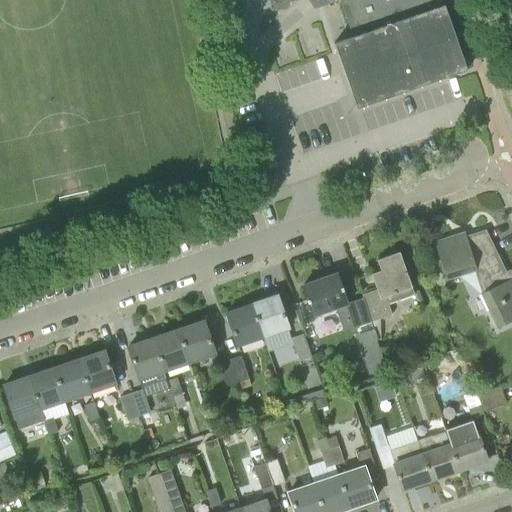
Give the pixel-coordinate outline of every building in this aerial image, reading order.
[(442,0),(272,0),(274,5),(288,0),(307,0),(309,2),(314,9),(323,6),(339,0),(352,36),(334,43),(357,108),(467,70),(442,0)] [(497,327),(511,320),(511,278),(509,279),(485,230),(466,236),(465,233),(434,243),(446,280),(474,271),(481,295),(497,327)] [(371,322),(380,319),(392,315),(388,305),(414,295),(399,252),(377,260),(381,272),(371,275),(376,290),(362,295),(363,298),(362,298),(371,322)] [(371,322),(362,298),(348,303),(338,274),(302,286),(312,315),(334,307),(343,332),(371,322)] [(277,295),(252,304),(263,337),(288,328),(277,295)] [(263,337),(252,304),(226,313),(238,345),(263,337)] [(178,330),(189,362),(215,353),(203,321),(178,330)] [(375,328),(360,330),(366,362),(381,360),(375,328)] [(165,371),(189,362),(178,330),(154,338),(165,371)] [(299,361),(311,357),(303,334),(291,338),(299,361)] [(142,390),(143,390),(145,397),(171,388),(168,381),(165,371),(154,338),(128,347),(139,380),(138,380),(142,390)] [(104,351),(79,359),(90,392),(115,384),(104,351)] [(230,359),(238,383),(241,389),(251,385),(241,355),(230,359)] [(54,368),(65,401),(90,392),(79,359),(54,368)] [(238,383),(230,359),(218,364),(226,387),(238,383)] [(421,367),(409,371),(412,380),(424,376),(421,367)] [(29,376),(40,409),(65,401),(54,368),(29,376)] [(40,409),(29,376),(3,385),(18,428),(43,419),(40,409)] [(171,388),(174,397),(183,393),(178,377),(168,381),(171,388)] [(487,387),(494,384),(492,377),(484,379),(487,387)] [(452,379),(465,414),(481,408),(471,379),(452,379)] [(506,404),(500,387),(479,394),(486,411),(506,404)] [(132,394),(139,417),(151,413),(145,397),(143,390),(142,390),(132,394)] [(132,394),(120,398),(127,421),(129,420),(137,417),(139,417),(132,394)] [(327,405),(325,396),(313,400),(316,409),(327,405)] [(89,422),(99,419),(93,402),(83,406),(89,422)] [(44,419),(49,436),(58,433),(52,416),(44,419)] [(445,431),(459,470),(487,460),(473,422),(445,431)] [(383,469),(395,465),(402,489),(431,480),(417,441),(390,451),(388,447),(381,424),(369,428),(377,451),(378,455),(383,469)] [(153,437),(150,429),(144,431),(147,440),(153,437)] [(431,480),(459,470),(445,431),(432,436),(431,435),(417,440),(418,441),(417,441),(431,480)] [(326,439),(335,465),(344,462),(335,436),(326,439)] [(316,440),(326,469),(335,465),(326,439),(325,437),(316,440)] [(0,462),(17,455),(12,445),(0,450),(0,462)] [(355,454),(361,468),(339,475),(349,507),(375,499),(369,481),(378,478),(368,449),(355,454)] [(264,464),(272,488),(284,484),(277,461),(264,464)] [(272,488),(264,464),(255,467),(262,491),(272,488)] [(28,474),(32,485),(42,481),(39,470),(28,474)] [(159,474),(171,511),(185,511),(170,470),(159,474)] [(171,511),(159,474),(147,478),(158,511),(171,511)] [(315,483),(324,511),(336,511),(349,507),(339,475),(315,483)] [(324,511),(315,483),(288,493),(295,511),(324,511)] [(211,507),(220,504),(215,488),(205,492),(211,507)] [(269,511),(266,500),(240,509),(241,511),(269,511)]
